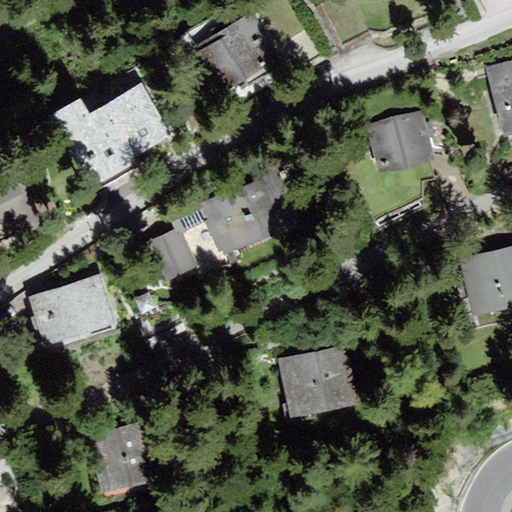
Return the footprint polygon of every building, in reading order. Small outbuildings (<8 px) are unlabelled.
[(253,12),(193,48),(221,94),(281,58),(253,12)] [(511,57),(486,65),(505,132),(511,129),(511,57)] [(87,92),(49,114),(92,187),(178,137),(144,79),(96,107),(87,92)] [(423,109),(367,124),(380,169),(436,153),(423,109)] [(272,166),(196,203),(223,256),(298,219),(272,166)] [(179,227),(145,242),(162,280),(196,265),(179,227)] [(511,243),(461,255),(474,312),(511,303),(511,243)] [(101,272),(32,295),(48,344),(117,321),(101,272)] [(359,340),(279,358),(291,414),(372,396),(359,340)] [(153,418),(89,433),(103,493),(167,478),(153,418)]
